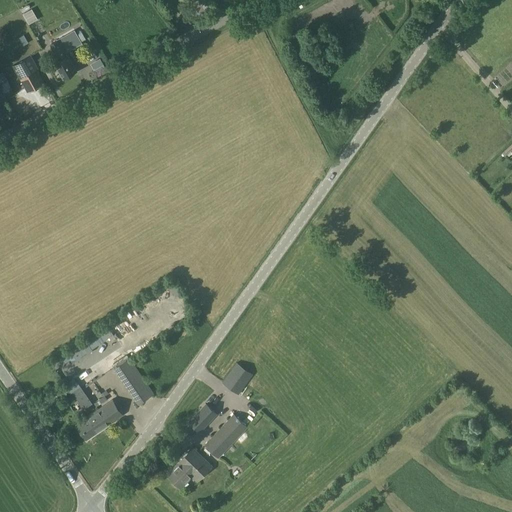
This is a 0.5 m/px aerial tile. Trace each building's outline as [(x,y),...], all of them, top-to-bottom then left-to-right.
[(30,4),(21,7),(26,20),(34,17),(30,4)] [(66,55),(72,51),(73,52),(83,46),(74,30),(51,44),(60,59),(54,62),(65,81),(78,74),(69,58),(68,59),(66,55)] [(37,69),(30,55),(13,65),(20,78),(36,69),(37,69)] [(20,78),(19,78),(23,86),(27,93),(44,84),(36,69),(20,78)] [(169,284),(105,321),(122,351),(140,341),(136,334),(139,333),(135,327),(148,319),(154,330),(160,327),(159,326),(179,314),(174,305),(179,302),(169,284)] [(80,359),(84,357),(77,347),(73,350),(80,359)] [(71,350),(63,355),(68,363),(76,358),(71,350)] [(129,360),(114,370),(138,405),(153,395),(129,360)] [(253,375),(236,363),(222,382),(239,394),(253,375)] [(83,399),(88,406),(92,403),(80,386),(72,392),(79,402),(83,399)] [(207,404),(214,395),(210,392),(203,401),(207,404)] [(112,400),(76,424),(86,439),(122,415),(112,400)] [(217,414),(206,403),(189,421),(200,431),(217,414)] [(242,403),(239,408),(252,415),(254,411),(242,403)] [(205,444),(218,458),(247,427),(233,414),(205,444)] [(193,447),(178,462),(178,463),(167,474),(181,487),(192,476),(197,481),(211,466),(193,447)] [(86,451),(89,457),(95,453),(92,448),(86,451)] [(249,450),(246,455),(252,459),(255,454),(249,450)]
